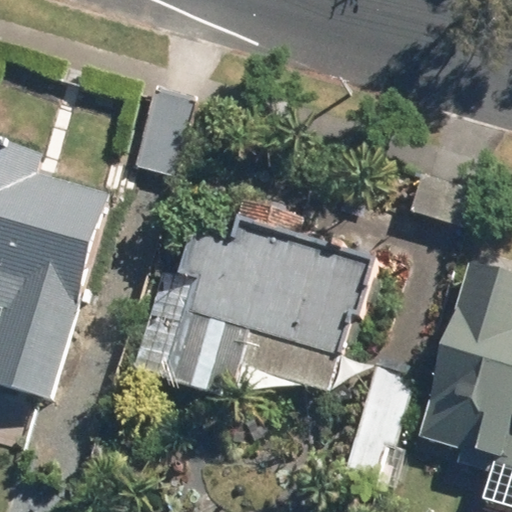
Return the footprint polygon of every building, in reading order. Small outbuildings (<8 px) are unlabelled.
[(200,111),(154,96),(128,174),(174,189),(200,111)] [(139,196),(0,151),(0,296),(18,302),(0,357),(0,385),(71,408),(139,196)] [(470,197),(424,178),(408,217),(453,236),(470,197)] [(379,275),(221,223),(170,377),(246,401),(269,332),(351,360),(379,275)] [(511,511),(511,285),(468,275),(427,444),(505,463),(493,511),(511,511)]
